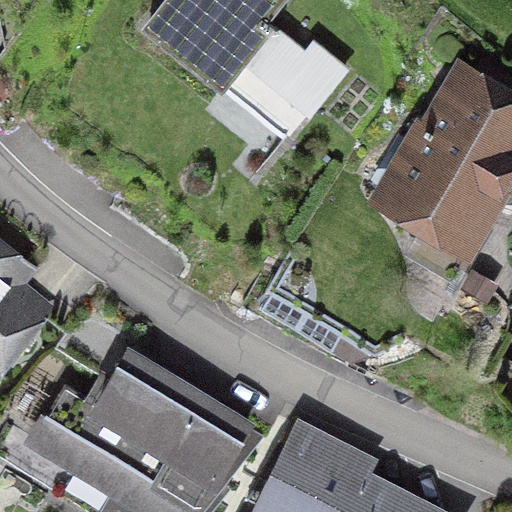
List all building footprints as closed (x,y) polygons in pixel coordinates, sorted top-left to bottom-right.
[(307,56),(262,20),(278,0),(170,0),(149,27),(288,139),(344,69),(315,46),(307,56)] [(427,260),(448,272),(511,163),(511,107),(465,79),(434,132),(425,127),(386,194),(445,229),(427,260)] [(0,250),(0,353),(14,351),(31,331),(29,318),(38,307),(10,285),(23,270),(0,250)] [(243,446),(236,442),(247,424),(130,353),(99,404),(65,384),(32,438),(118,490),(104,511),(203,511),(212,497),(205,492),(213,478),(221,483),(243,446)] [(256,511),(413,511),(357,483),(367,462),(321,438),(312,455),(291,444),(256,511)]
